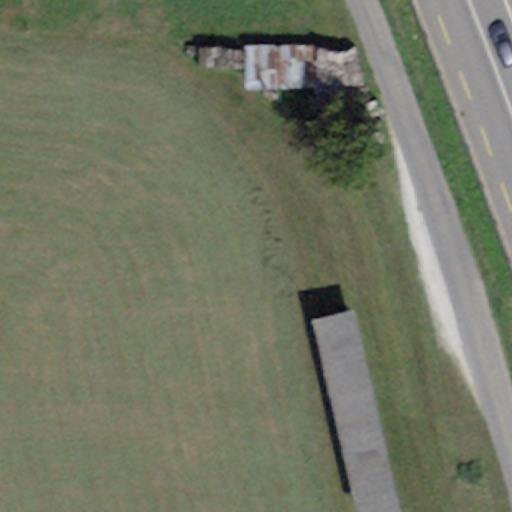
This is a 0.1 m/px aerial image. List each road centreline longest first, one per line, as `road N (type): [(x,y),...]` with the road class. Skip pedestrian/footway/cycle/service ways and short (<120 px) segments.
road 1 (track): [(354,0),(473,312),(511,438)]
road 2 (secondary): [(465,0),(511,123)]
